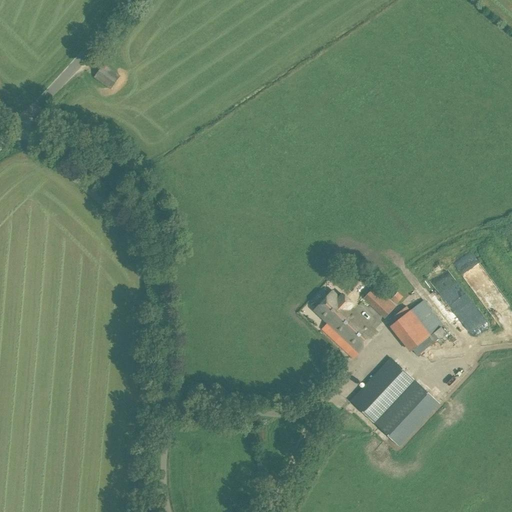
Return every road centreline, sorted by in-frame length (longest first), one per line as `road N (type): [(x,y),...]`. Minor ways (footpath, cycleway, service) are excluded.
road 1 (unclassified): [(171,511),(165,310),(154,275),(18,122)]
road 2 (unclassified): [(18,122),(126,0)]
